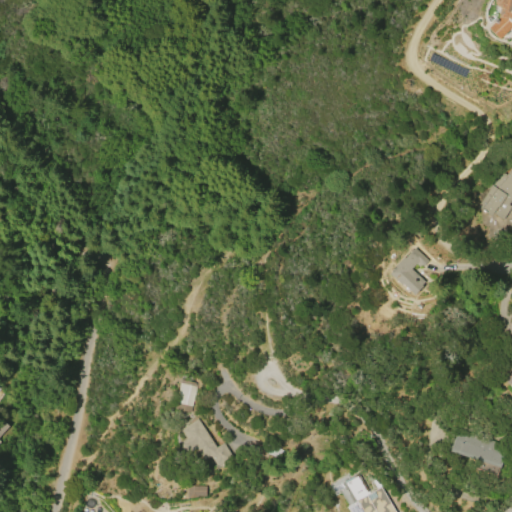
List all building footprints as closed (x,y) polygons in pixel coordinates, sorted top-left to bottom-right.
[(511,25),(498,39),(488,28),(499,17),(500,7),(497,6),(495,2),(495,0),(511,0),(511,25)] [(511,200),(509,204),(511,206),(511,208),(502,221),(494,214),(492,216),(477,205),(492,185),(490,184),(501,170),(506,174),(511,165),(511,200)] [(402,285),(389,273),(396,266),(395,265),(403,256),(404,257),(413,248),(422,256),(410,268),(424,281),(413,293),(403,283),(402,285)] [(511,367),(511,379),(509,384),(497,377),(505,363),(511,367)] [(173,408),(180,379),(196,383),(189,412),(173,408)] [(197,418),(216,447),(222,442),(232,457),(218,467),(210,455),(203,460),(195,448),(187,453),(180,442),(186,438),(180,429),(197,418)] [(498,467),(449,450),(457,429),(505,445),(498,467)] [(396,511),(383,486),(365,495),(354,474),(330,486),(334,494),(340,491),(351,511),(396,511)] [(187,498),(187,485),(205,486),(205,496),(197,496),(197,497),(187,498)]
